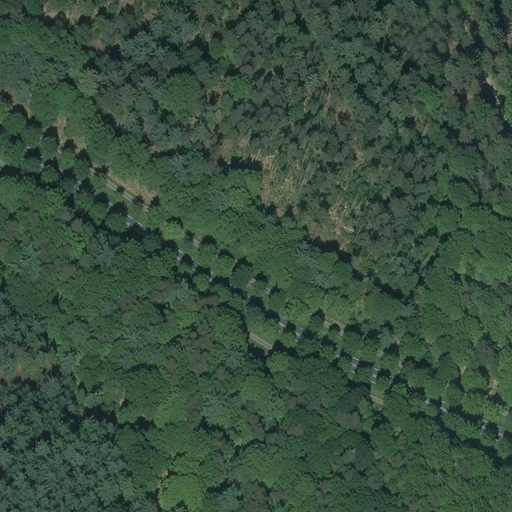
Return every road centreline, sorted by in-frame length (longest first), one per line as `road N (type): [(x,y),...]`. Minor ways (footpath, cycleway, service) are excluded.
road 1 (primary): [(511,440),(300,337),(0,138)]
road 2 (track): [(448,0),(511,131)]
